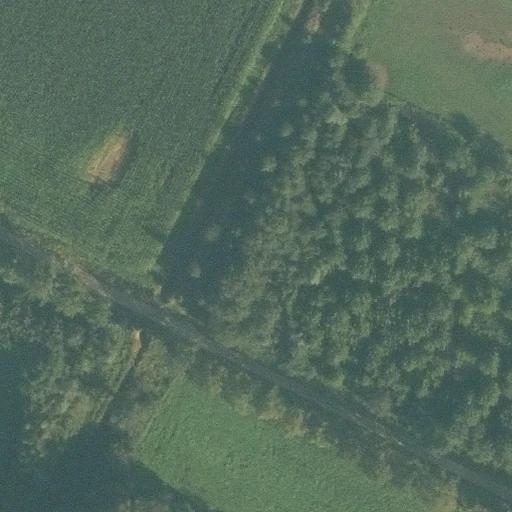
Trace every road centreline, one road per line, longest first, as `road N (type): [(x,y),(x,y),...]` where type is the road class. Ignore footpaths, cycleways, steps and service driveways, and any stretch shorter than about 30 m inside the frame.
road 1 (track): [(511,503),(0,239)]
road 2 (track): [(171,329),(328,0)]
